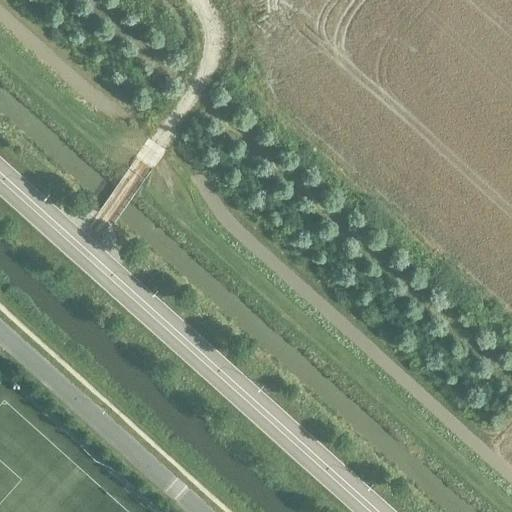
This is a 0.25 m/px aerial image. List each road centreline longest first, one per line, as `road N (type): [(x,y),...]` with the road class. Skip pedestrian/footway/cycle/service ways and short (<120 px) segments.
road 1 (secondary): [(368,511),(0,172)]
road 2 (track): [(82,248),(203,74),(212,28),(194,0)]
road 3 (residential): [(199,511),(0,331)]
